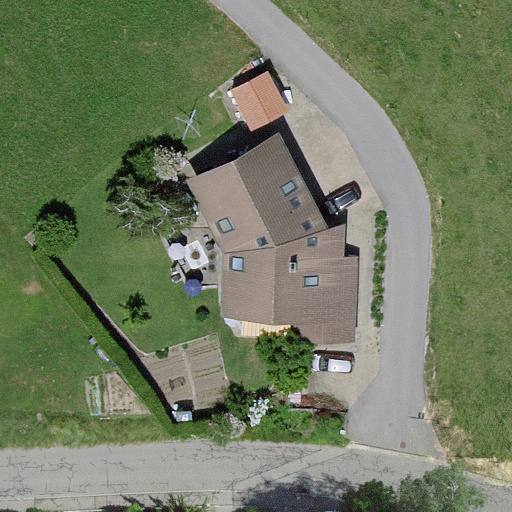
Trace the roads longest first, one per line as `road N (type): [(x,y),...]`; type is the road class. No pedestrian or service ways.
road 1 (residential): [(403,484),(410,227),(395,166),(356,108),(238,0)]
road 2 (residential): [(0,474),(155,466),(403,484)]
